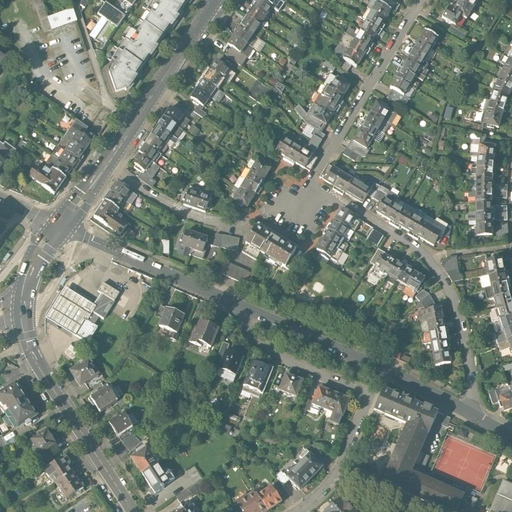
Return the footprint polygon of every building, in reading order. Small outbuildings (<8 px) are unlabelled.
[(42,0),(32,0),(45,33),(53,30),(77,21),(73,9),(49,18),(42,0)] [(138,0),(118,0),(123,3),(116,12),(127,17),(138,0)] [(182,13),(163,0),(162,0),(155,10),(175,23),(182,13)] [(189,2),(186,0),(163,0),(182,13),(189,2)] [(261,0),(258,0),(253,7),(266,17),(272,8),(261,0)] [(396,4),(389,0),(384,0),(382,4),(393,10),(396,4)] [(475,0),(458,0),(457,2),(471,10),(476,0),(475,0)] [(457,2),(452,11),(460,16),(465,19),(471,10),(457,2)] [(378,3),(372,12),(386,20),(391,11),(378,3)] [(127,17),(116,12),(107,6),(100,16),(109,22),(102,32),(112,39),(127,17)] [(253,7),(247,17),(259,26),(266,17),(253,7)] [(442,18),(453,24),(455,25),(460,16),(452,11),(447,9),(442,18)] [(175,23),(155,10),(148,21),(168,34),(175,23)] [(322,11),(319,17),(324,20),(327,14),(322,11)] [(372,12),(366,22),(380,30),(386,20),(372,12)] [(247,17),(240,26),(258,39),(265,30),(259,26),(247,17)] [(168,34),(148,21),(141,31),(160,45),(168,34)] [(366,22),(361,31),(374,39),(380,30),(366,22)] [(453,24),(450,30),(464,38),(467,33),(455,25),(453,24)] [(240,26),(233,35),(251,48),(258,39),(240,26)] [(349,28),(345,34),(355,40),(358,36),(353,33),(354,31),(349,28)] [(160,45),(141,31),(134,42),(153,55),(160,45)] [(358,36),(355,40),(368,48),(374,39),(361,31),(358,36)] [(423,31),(417,40),(432,49),(437,39),(423,31)] [(501,36),(493,32),(491,35),(499,40),(501,36)] [(345,34),(339,43),(349,50),(355,40),(345,34)] [(233,35),(227,43),(232,47),(247,58),(253,49),(251,48),(233,35)] [(355,40),(349,50),(362,58),(368,48),(355,40)] [(417,40),(412,49),(426,58),(432,49),(417,40)] [(127,53),(146,66),(153,55),(134,42),(127,53)] [(333,53),(343,59),(349,50),(339,43),(333,53)] [(232,47),(227,55),(241,66),(247,58),(232,47)] [(412,49),(406,59),(420,67),(426,58),(412,49)] [(349,50),(343,59),(357,67),(362,58),(349,50)] [(119,63),(139,76),(146,66),(127,53),(119,63)] [(470,58),(464,55),(459,63),(465,66),(470,58)] [(511,60),(508,58),(502,68),(511,73),(511,60)] [(406,59),(401,68),(415,76),(417,73),(420,67),(406,59)] [(228,83),(235,74),(215,61),(209,70),(222,79),(228,83)] [(336,67),(326,61),(323,66),(333,72),(336,67)] [(119,63),(112,74),(119,94),(132,87),(139,76),(119,63)] [(288,64),(283,72),(287,74),(288,75),(291,71),(294,72),(296,68),(288,64)] [(424,69),(420,67),(417,73),(423,77),(427,71),(424,69)] [(401,68),(395,77),(409,86),(415,76),(401,68)] [(511,73),(502,68),(497,79),(511,85),(511,83),(511,73)] [(209,70),(203,79),(216,88),(222,79),(209,70)] [(283,72),(279,81),(282,83),(287,74),(283,72)] [(270,78),(268,83),(274,86),(277,79),(273,77),(272,79),(270,78)] [(337,77),(331,87),(345,96),(351,86),(337,77)] [(395,77),(389,87),(391,88),(403,95),(409,86),(395,77)] [(203,79),(196,88),(210,97),(216,88),(203,79)] [(497,79),(493,90),(507,96),(511,85),(497,79)] [(256,80),(246,94),(260,104),(270,90),(256,80)] [(322,95),(325,97),(339,105),(345,96),(331,87),(328,85),(322,95)] [(196,88),(190,97),(199,104),(203,107),(210,97),(196,88)] [(391,88),(385,98),(402,108),(408,98),(403,95),(391,88)] [(493,90),(489,101),(502,106),(503,101),(505,101),(507,96),(493,90)] [(320,94),(314,103),(319,107),(325,97),(322,95),(320,94)] [(325,97),(319,107),(333,115),(339,105),(325,97)] [(489,101),(485,112),(500,117),(502,112),(500,111),(502,106),(489,101)] [(374,102),(368,112),(382,120),(387,110),(374,102)] [(299,105),(294,109),(306,124),(321,133),(325,125),(313,117),(319,107),(314,103),(307,115),(299,105)] [(199,104),(193,112),(202,118),(205,114),(201,110),(203,107),(199,104)] [(264,105),(259,113),(264,116),(266,113),(265,112),(268,108),(264,105)] [(333,115),(319,107),(313,117),(325,125),(326,125),(333,115)] [(168,112),(164,117),(177,126),(184,117),(171,108),(168,112)] [(451,110),(444,108),(442,118),(449,120),(451,110)] [(395,115),(387,110),(382,120),(389,124),(395,115)] [(368,112),(362,121),(376,130),(382,120),(368,112)] [(485,112),(482,124),(498,128),(500,117),(485,112)] [(438,117),(432,113),(428,118),(432,120),(430,122),(433,124),(438,117)] [(164,117),(158,126),(171,135),(177,126),(164,117)] [(184,117),(177,126),(183,130),(189,121),(184,117)] [(302,134),(311,139),(313,135),(322,141),(325,135),(321,133),(306,124),(300,120),(296,127),(302,134)] [(389,124),(382,120),(376,130),(383,134),(389,124)] [(72,143),(84,152),(91,143),(87,140),(88,138),(83,135),(88,128),(76,121),(64,138),(72,143)] [(362,121),(356,131),(370,139),(376,130),(362,121)] [(481,134),(483,126),(470,122),(468,132),(481,134)] [(192,125),(187,132),(195,137),(199,131),(192,125)] [(158,126),(152,135),(164,144),(168,139),(171,135),(158,126)] [(177,126),(171,135),(177,139),(183,130),(177,126)] [(376,130),(370,139),(378,144),(383,134),(376,130)] [(356,131),(351,141),(364,149),(370,139),(356,131)] [(152,135),(145,144),(158,153),(164,144),(152,135)] [(177,139),(171,135),(168,139),(174,143),(177,139)] [(311,139),(304,151),(313,156),(322,141),(313,135),(311,139)] [(64,138),(58,147),(65,152),(78,161),(80,163),(83,158),(82,157),(81,156),(84,152),(72,143),(64,138)] [(276,151),(285,157),(293,144),(284,138),(276,151)] [(469,156),(476,157),(477,145),(478,145),(479,141),(471,140),(469,156)] [(351,141),(346,149),(359,157),(365,156),(368,151),(364,149),(351,141)] [(0,143),(0,159),(3,162),(7,156),(12,159),(16,151),(5,143),(3,145),(0,143)] [(145,144),(139,153),(151,162),(158,153),(145,144)] [(285,157),(295,163),(303,150),(293,144),(285,157)] [(477,145),(476,157),(492,159),(493,147),(478,145),(477,145)] [(58,147),(52,156),(59,161),(72,170),(74,172),(75,170),(80,163),(78,161),(65,152),(58,147)] [(359,157),(346,149),(342,155),(357,164),(361,158),(359,157)] [(295,163),(305,169),(313,156),(304,151),(303,150),(295,163)] [(138,152),(131,162),(144,171),(144,172),(151,162),(139,153),(138,152)] [(52,156),(45,165),(53,170),(65,179),(68,175),(70,175),(71,176),(74,172),(72,170),(59,161),(52,156)] [(313,156),(305,169),(309,172),(317,158),(313,156)] [(476,157),(475,168),(490,170),(490,164),(491,164),(492,159),(476,157)] [(257,161),(251,170),(265,179),(271,169),(257,161)] [(144,171),(142,173),(150,179),(159,167),(151,162),(144,172),(144,171)] [(320,179),(324,182),(332,169),(327,166),(320,179)] [(439,171),(438,167),(433,168),(437,178),(443,177),(440,171),(439,171)] [(35,168),(29,177),(42,186),(41,187),(54,195),(64,181),(65,179),(53,170),(50,174),(44,170),(42,173),(35,168)] [(474,175),(474,180),(489,180),(490,170),(475,168),(474,175)] [(332,169),(324,182),(333,187),(341,175),(332,169)] [(260,188),(265,179),(251,170),(246,180),(260,188)] [(141,172),(138,177),(151,187),(155,182),(150,179),(142,173),(141,172)] [(288,175),(284,183),(289,186),(294,178),(288,175)] [(352,181),(341,175),(333,187),(344,194),(352,181)] [(377,177),(373,184),(378,187),(382,180),(377,177)] [(246,180),(240,190),(254,198),(260,188),(246,180)] [(474,180),(474,191),(489,191),(489,180),(474,180)] [(369,191),(352,181),(344,194),(361,204),(366,195),(369,191)] [(131,192),(117,182),(111,192),(125,201),(131,192)] [(369,191),(366,195),(372,199),(379,187),(378,187),(373,184),(369,191)] [(379,187),(372,199),(380,204),(388,191),(380,186),(379,187)] [(200,192),(190,188),(184,206),(195,209),(200,192)] [(248,208),(254,198),(240,190),(234,200),(248,208)] [(125,201),(111,192),(109,191),(103,200),(105,201),(119,211),(123,213),(129,204),(125,201)] [(380,204),(374,213),(384,219),(393,205),(398,197),(388,191),(380,204)] [(474,198),(474,203),(490,203),(490,197),(489,197),(489,191),(474,191),(474,198)] [(211,196),(200,192),(195,209),(205,213),(211,196)] [(117,214),(119,211),(105,201),(94,217),(100,221),(122,236),(127,228),(127,226),(120,221),(122,218),(117,214)] [(474,203),(474,214),(490,214),(490,203),(474,203)] [(402,211),(393,205),(384,219),(393,224),(402,211)] [(342,209),(335,221),(349,229),(356,218),(342,209)] [(417,209),(412,217),(421,222),(426,214),(417,209)] [(412,217),(402,211),(393,224),(403,231),(412,217)] [(474,221),(474,225),(490,225),(490,214),(474,214),(474,221)] [(421,222),(412,217),(403,231),(413,236),(421,222)] [(435,220),(430,228),(440,234),(439,235),(441,236),(444,226),(444,225),(435,220)] [(335,221),(329,231),(343,239),(349,229),(335,221)] [(430,228),(421,222),(413,236),(422,242),(430,228)] [(490,235),(490,225),(474,225),(474,236),(490,235)] [(450,228),(444,226),(441,236),(448,238),(450,228)] [(132,231),(127,228),(122,236),(122,237),(127,240),(132,231)] [(245,245),(259,253),(270,236),(255,228),(245,245)] [(440,234),(430,228),(422,242),(431,248),(439,235),(440,234)] [(354,232),(349,229),(343,239),(345,240),(348,242),(354,232)] [(383,238),(371,230),(365,239),(378,247),(383,238)] [(187,231),(181,247),(192,250),(197,235),(187,231)] [(329,231),(323,241),(337,249),(343,239),(329,231)] [(197,235),(192,250),(190,255),(203,260),(208,244),(206,243),(208,238),(197,235)] [(239,240),(215,235),(213,247),(237,252),(239,240)] [(270,236),(259,253),(284,268),(290,259),(294,251),(270,236)] [(345,240),(343,239),(337,249),(343,253),(348,245),(343,242),(345,240)] [(331,258),(337,249),(323,241),(317,250),(331,258)] [(245,245),(241,253),(255,261),(259,253),(245,245)] [(378,250),(371,263),(376,266),(376,265),(381,257),(384,259),(386,256),(385,256),(386,254),(378,250)] [(395,262),(386,256),(384,259),(381,257),(376,265),(380,267),(378,269),(388,275),(395,262)] [(290,259),(284,268),(288,270),(294,261),(290,259)] [(440,261),(440,265),(444,272),(457,270),(455,259),(440,261)] [(501,259),(485,261),(486,269),(487,276),(503,272),(501,259)] [(405,267),(395,262),(388,275),(397,280),(405,267)] [(224,263),(220,274),(245,284),(250,273),(224,263)] [(414,273),(405,267),(397,280),(407,286),(414,273)] [(486,269),(458,275),(461,276),(462,281),(487,276),(486,269)] [(457,270),(444,272),(451,283),(454,282),(461,281),(462,281),(461,276),(458,275),(457,270)] [(505,284),(503,272),(487,276),(490,287),(505,284)] [(424,278),(414,273),(407,286),(416,291),(424,278)] [(101,295),(90,312),(91,313),(86,320),(83,319),(73,335),(88,344),(97,328),(93,326),(98,318),(103,320),(116,298),(119,294),(103,284),(100,288),(98,292),(101,295)] [(507,294),(505,284),(490,287),(492,298),(507,294)] [(46,320),(63,330),(75,337),(84,321),(87,323),(96,307),(82,299),(65,288),(46,320)] [(423,291),(415,297),(419,303),(429,295),(423,291)] [(510,305),(507,294),(492,298),(495,309),(510,305)] [(419,303),(416,305),(418,310),(423,307),(425,309),(434,303),(429,295),(419,303)] [(511,316),(511,313),(510,305),(495,309),(499,320),(511,316)] [(162,320),(166,309),(160,307),(156,317),(162,320)] [(444,319),(443,308),(426,311),(428,322),(444,319)] [(166,309),(162,320),(159,327),(172,333),(169,339),(175,341),(178,335),(176,334),(179,328),(182,329),(184,325),(183,325),(184,323),(181,322),(184,316),(181,315),(181,313),(176,311),(175,313),(166,309)] [(488,311),(491,322),(499,320),(495,309),(488,311)] [(426,311),(418,312),(420,323),(428,322),(426,311)] [(511,327),(511,316),(499,320),(502,331),(511,327)] [(446,330),(444,319),(428,322),(430,333),(446,330)] [(491,322),(495,334),(502,331),(499,320),(491,322)] [(189,343),(201,347),(202,345),(210,348),(218,330),(207,326),(208,324),(202,322),(202,323),(200,323),(197,330),(194,329),(189,343)] [(511,327),(502,331),(506,342),(511,339),(511,327)] [(448,342),(446,330),(430,333),(432,344),(448,342)] [(493,335),(496,345),(506,342),(502,331),(495,334),(493,335)] [(450,353),(448,342),(432,344),(434,355),(450,353)] [(496,345),(499,352),(508,348),(506,342),(496,345)] [(218,356),(223,359),(226,352),(229,346),(223,344),(218,356)] [(414,354),(393,344),(388,356),(409,365),(414,354)] [(229,381),(233,383),(243,359),(226,352),(223,359),(219,370),(231,375),(229,381)] [(452,364),(450,353),(434,355),(435,367),(452,364)] [(85,384),(99,375),(89,360),(70,373),(80,388),(85,384)] [(260,395),(262,396),(272,371),(268,369),(269,368),(263,366),(262,367),(253,363),(243,387),(243,388),(242,392),(258,399),(260,395)] [(85,384),(90,390),(104,381),(100,374),(99,375),(85,384)] [(279,392),(280,392),(296,398),(302,383),(285,376),(280,389),(279,392)] [(14,384),(0,393),(0,403),(6,413),(25,401),(14,384)] [(269,395),(277,398),(280,392),(279,392),(280,389),(273,386),(269,395)] [(108,387),(89,399),(99,415),(118,403),(108,387)] [(320,410),(327,412),(333,395),(332,395),(333,394),(326,391),(326,392),(318,389),(313,404),(312,407),(320,410)] [(383,390),(374,412),(406,425),(380,485),(444,511),(456,511),(463,496),(414,475),(418,466),(414,464),(427,434),(428,435),(437,413),(430,410),(430,409),(424,406),(424,407),(383,390)] [(488,391),(491,404),(497,402),(494,391),(494,390),(488,391)] [(504,411),(511,408),(511,400),(510,393),(500,396),(499,396),(500,401),(504,411)] [(335,396),(333,395),(327,412),(333,414),(329,424),(338,427),(345,410),(349,412),(351,405),(347,404),(348,401),(341,399),(342,397),(335,395),(335,396)] [(25,401),(6,413),(17,429),(25,423),(27,426),(38,419),(26,400),(25,401)] [(313,404),(303,400),(298,414),(304,417),(306,412),(309,413),(310,411),(312,407),(313,404)] [(236,402),(233,414),(244,417),(247,405),(236,402)] [(123,414),(108,423),(117,437),(132,428),(123,414)] [(445,416),(441,425),(446,428),(450,419),(445,416)] [(57,446),(47,432),(31,443),(40,457),(57,446)] [(306,452),(312,458),(319,451),(306,445),(303,449),(306,452)] [(149,451),(147,448),(146,449),(144,446),(136,451),(135,450),(128,456),(129,457),(130,459),(131,460),(141,476),(158,465),(156,463),(161,460),(154,448),(149,451)] [(312,458),(306,452),(299,459),(303,462),(298,467),(311,480),(322,468),(312,458)] [(63,459),(43,473),(48,480),(50,479),(55,485),(73,473),(63,459)] [(356,474),(372,480),(377,470),(360,463),(356,474)] [(158,465),(141,476),(151,491),(152,492),(154,496),(164,490),(163,488),(174,481),(174,480),(166,468),(161,471),(158,465)] [(289,469),(283,475),(289,481),(299,491),(311,480),(298,467),(293,472),(289,469)] [(280,472),(275,477),(278,480),(282,487),(289,481),(283,475),(280,472)] [(73,473),(55,485),(65,500),(83,488),(73,473)] [(278,480),(272,484),(275,488),(277,489),(285,501),(290,498),(282,487),(278,480)] [(202,481),(187,490),(191,497),(206,487),(202,481)] [(511,511),(511,487),(503,483),(489,511),(511,511)] [(257,497),(267,511),(281,503),(271,488),(257,497)] [(187,490),(175,498),(177,501),(179,504),(191,497),(187,490)] [(246,498),(237,503),(242,511),(267,511),(257,497),(252,496),(247,499),(246,498)] [(332,506),(337,511),(352,511),(351,510),(351,509),(347,504),(346,504),(340,498),(332,506)] [(195,511),(189,503),(177,511),(195,511)]
